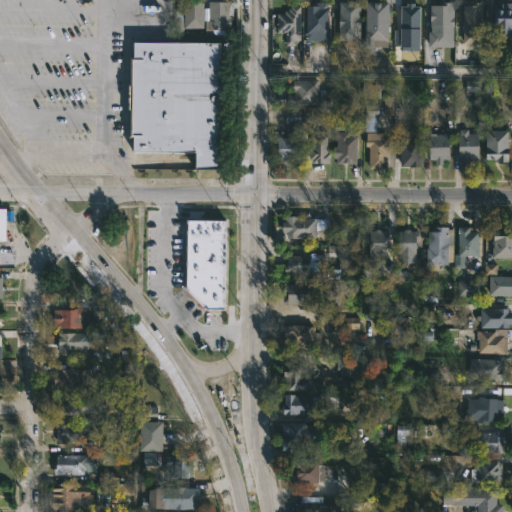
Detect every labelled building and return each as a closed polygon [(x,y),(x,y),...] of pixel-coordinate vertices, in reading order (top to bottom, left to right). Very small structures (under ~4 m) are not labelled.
[(382,0),(382,3),(392,3),(392,48),(369,48),(370,3),(375,3),(375,0),(382,0)] [(230,2),(230,18),(232,19),(232,27),(223,27),(223,30),(206,29),(207,20),(210,20),(210,2),(230,2)] [(330,41),(308,41),(308,2),(330,2),(330,41)] [(353,41),(340,41),(341,2),(362,2),(362,40),(353,39),(353,41)] [(457,3),(455,47),(430,47),(430,32),(433,32),(433,21),(431,21),(431,6),(444,6),(444,2),(457,3)] [(205,3),(204,28),(185,28),(185,12),(184,12),(185,3),(205,3)] [(415,4),(415,8),(422,8),(421,31),(403,30),(403,7),(409,7),(409,3),(415,4)] [(481,38),(481,44),(477,44),(476,51),(469,51),(470,44),(468,44),(468,54),(463,54),(463,62),(457,61),(457,65),(455,65),(458,28),(460,28),(460,34),(463,34),(463,40),(465,40),(465,6),(474,6),(474,3),(484,3),(484,38),(481,38)] [(511,3),(511,39),(494,39),(494,33),(498,33),(498,10),(504,10),(504,3),(511,3)] [(302,6),(301,41),(297,41),(297,47),(287,46),(288,32),(277,32),(278,14),(285,14),(285,11),(289,11),(290,8),(292,8),(292,6),(302,6)] [(225,44),(224,171),(200,171),(200,154),(127,153),(126,84),(127,84),(128,43),(225,44)] [(499,61),(511,61),(511,50),(500,49),(499,61)] [(320,81),(319,106),(289,105),(289,95),(295,95),(295,80),(320,81)] [(383,116),(392,116),(392,98),(384,98),(383,116)] [(376,132),(366,132),(366,105),(379,106),(379,116),(377,116),(376,132)] [(285,125),(300,125),(300,110),(285,110),(285,125)] [(469,130),(469,134),(480,134),(480,159),(477,159),(477,165),(462,165),(462,160),(459,160),(460,135),(461,135),(461,129),(469,130)] [(329,137),(329,155),(332,155),(332,164),(314,164),(314,160),(312,160),(312,150),(315,150),(315,131),(327,131),(327,137),(329,137)] [(438,131),(438,135),(451,135),(451,160),(445,160),(445,165),(437,165),(436,161),(430,160),(431,131),(438,131)] [(509,131),(509,163),(497,163),(497,160),(487,160),(487,131),(509,131)] [(353,133),(353,136),(358,136),(358,165),(338,165),(338,159),(334,159),(335,147),(338,147),(338,141),(335,141),(335,133),(353,133)] [(389,133),(389,155),(388,155),(387,169),(370,169),(370,147),(367,147),(367,133),(389,133)] [(302,138),(302,164),(296,164),(296,161),(284,161),(284,163),(280,163),(280,138),(302,138)] [(422,143),(423,168),(402,167),(401,143),(422,143)] [(0,210),(14,210),(14,222),(7,222),(7,240),(0,240),(0,210)] [(299,217),(299,219),(318,219),(317,237),(288,236),(288,233),(282,233),(282,221),(288,222),(288,216),(299,217)] [(225,221),(224,310),(205,310),(185,289),(187,220),(225,221)] [(438,263),(438,269),(427,269),(428,247),(430,247),(430,230),(434,230),(435,226),(452,226),(452,236),(450,236),(449,263),(438,263)] [(474,228),(474,232),(481,232),(481,256),(466,255),(466,267),(455,266),(455,252),(460,252),(460,227),(474,228)] [(511,227),(511,257),(494,257),(495,233),(503,233),(503,227),(511,227)] [(384,230),(384,232),(388,232),(388,259),(370,259),(371,231),(384,230)] [(412,230),(412,232),(417,232),(417,262),(401,263),(401,232),(412,230)] [(361,245),(360,270),(340,270),(340,253),(337,253),(337,245),(361,245)] [(320,251),(320,254),(326,254),(326,275),(287,274),(287,260),(290,261),(290,254),(303,254),(303,251),(320,251)] [(496,264),(483,264),(483,274),(496,274),(496,264)] [(484,274),(483,294),(465,294),(465,290),(463,290),(463,277),(473,277),(475,277),(475,274),(484,274)] [(511,294),(503,294),(491,294),(492,275),(511,275),(511,294)] [(322,281),(321,305),(288,303),(289,295),(285,294),(285,283),(308,284),(308,280),(322,281)] [(104,303),(104,309),(91,308),(91,327),(55,327),(55,308),(91,308),(91,301),(104,301),(104,303)] [(432,306),(422,306),(422,321),(432,322),(432,306)] [(509,309),(509,311),(511,311),(511,323),(510,324),(510,326),(481,327),(481,320),(476,320),(476,315),(482,315),(482,308),(509,307),(509,309)] [(358,318),(334,317),(333,329),(358,330),(358,318)] [(307,324),(307,325),(317,325),(317,331),(322,331),(322,345),(315,345),(315,347),(308,347),(308,348),(305,348),(305,347),(285,348),(285,325),(307,324)] [(509,329),(508,351),(505,351),(505,352),(480,352),(480,338),(478,338),(478,330),(495,330),(496,328),(509,329)] [(97,342),(97,345),(108,345),(108,361),(95,361),(95,348),(87,348),(87,352),(77,352),(77,349),(70,349),(70,352),(58,352),(58,331),(102,332),(102,342),(97,342)] [(356,362),(356,369),(353,369),(353,377),(346,377),(346,387),(324,387),(324,377),(341,376),(341,368),(338,368),(338,353),(356,353),(356,362)] [(504,365),(504,368),(506,368),(506,379),(482,379),(482,377),(478,377),(478,372),(474,372),(474,363),(479,363),(479,357),(504,358),(504,365)] [(309,371),(309,379),(311,379),(311,389),(285,389),(285,364),(309,364),(309,371)] [(90,367),(90,369),(92,370),(92,380),(83,380),(83,388),(62,387),(62,385),(56,385),(56,373),(61,373),(61,368),(90,367)] [(93,396),(93,414),(65,415),(65,413),(55,413),(55,401),(61,401),(61,393),(69,394),(69,395),(93,396)] [(328,396),(328,408),(323,407),(323,420),(310,420),(310,414),(284,413),(284,403),(286,403),(286,393),(296,393),(296,395),(328,396)] [(488,395),(488,397),(507,397),(506,420),(490,420),(490,422),(479,422),(479,418),(470,418),(470,416),(466,416),(466,409),(469,409),(470,398),(480,398),(480,395),(488,395)] [(165,444),(165,450),(142,450),(142,420),(166,420),(165,444)] [(307,422),(307,425),(317,425),(316,447),(327,447),(327,455),(323,455),(323,452),(314,452),(315,449),(287,449),(287,439),(285,439),(285,422),(307,422)] [(69,423),(88,424),(88,428),(97,428),(97,441),(68,440),(68,443),(58,443),(57,423),(69,423)] [(396,444),(409,445),(409,425),(396,424),(396,444)] [(456,424),(442,425),(442,437),(457,437),(456,424)] [(504,430),(505,430),(504,452),(466,451),(466,443),(471,443),(472,431),(495,431),(495,429),(504,430)] [(156,452),(142,452),(142,466),(156,466),(156,452)] [(63,474),(55,474),(55,462),(57,462),(58,454),(97,454),(97,471),(86,471),(86,474),(63,474)] [(192,456),(192,459),(196,459),(194,476),(191,476),(191,477),(167,477),(168,456),(192,456)] [(501,461),(504,462),(504,479),(478,480),(478,483),(471,483),(471,468),(476,468),(477,460),(501,461)] [(323,462),(323,463),(329,463),(328,480),(323,480),(323,482),(294,481),(294,463),(301,464),(301,461),(323,462)] [(425,482),(441,481),(441,471),(424,471),(425,482)] [(91,492),(91,497),(75,497),(75,509),(53,509),(54,483),(92,483),(91,492)] [(187,487),(201,487),(200,508),(163,508),(159,506),(151,506),(151,489),(160,486),(187,487)] [(498,489),(498,504),(504,504),(504,511),(472,511),(472,510),(478,510),(478,505),(452,505),(452,489),(498,489)] [(324,496),(324,503),(330,503),(330,511),(293,511),(296,511),(296,502),(301,503),(302,496),(324,496)]
